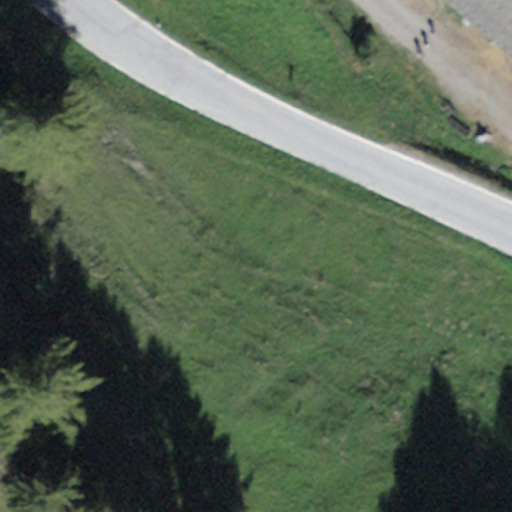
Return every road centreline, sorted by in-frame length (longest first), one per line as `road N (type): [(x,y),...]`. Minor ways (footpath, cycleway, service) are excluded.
road 1 (tertiary): [(511,227),(218,102),(145,58),(74,0)]
road 2 (track): [(511,116),(368,0)]
